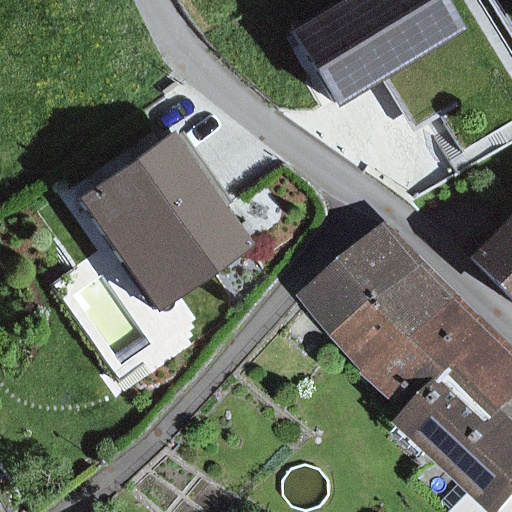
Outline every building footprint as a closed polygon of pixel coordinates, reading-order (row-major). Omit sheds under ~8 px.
[(448,0),(349,0),(292,34),(337,108),(466,29),(448,0)] [(251,268),(191,178),(216,162),(183,113),(45,204),(96,280),(109,271),(151,334),(251,268)] [(511,211),(473,248),(511,290),(511,211)] [(391,226),(304,301),(341,341),(426,259),(391,226)] [(511,348),(426,259),(341,341),(413,415),(454,374),(503,422),(510,415),(511,412),(511,348)] [(454,374),(413,415),(402,426),(488,511),(511,511),(511,417),(510,415),(503,422),(454,374)]
